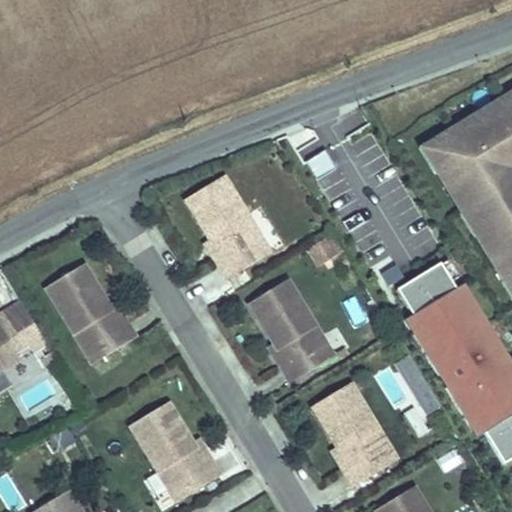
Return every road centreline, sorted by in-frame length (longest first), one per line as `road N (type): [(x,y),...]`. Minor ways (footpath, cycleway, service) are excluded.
road 1 (unclassified): [(101,182),(511,30)]
road 2 (residential): [(304,511),(101,182)]
